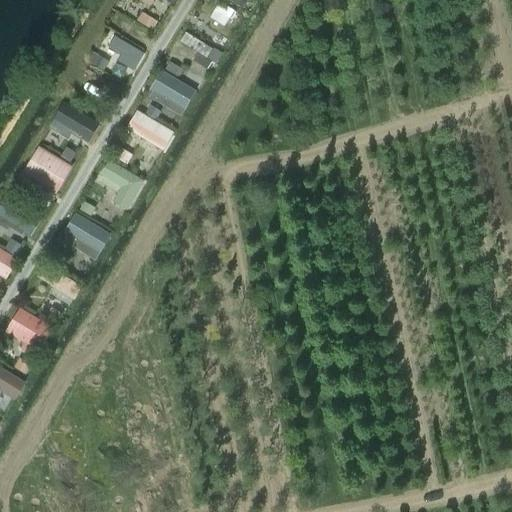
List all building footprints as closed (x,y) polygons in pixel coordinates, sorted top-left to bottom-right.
[(102,57),(139,69),(146,49),(109,37),(102,57)] [(198,43),(193,64),(214,69),(219,49),(198,43)] [(179,116),(203,78),(189,69),(181,81),(161,69),(145,94),(179,116)] [(163,152),(175,132),(136,109),(124,129),(163,152)] [(56,194),(72,165),(36,145),(20,173),(56,194)] [(129,211),(145,178),(106,159),(96,181),(116,191),(111,202),(129,211)] [(0,227),(31,238),(40,214),(0,200),(0,227)] [(75,213),(60,239),(95,260),(111,234),(75,213)] [(0,276),(5,279),(17,259),(0,248),(0,276)] [(71,300),(80,287),(59,272),(50,284),(71,300)] [(51,306),(45,316),(57,324),(64,314),(51,306)] [(17,308),(4,335),(41,352),(54,325),(17,308)] [(0,391),(14,399),(25,380),(0,366),(0,391)]
